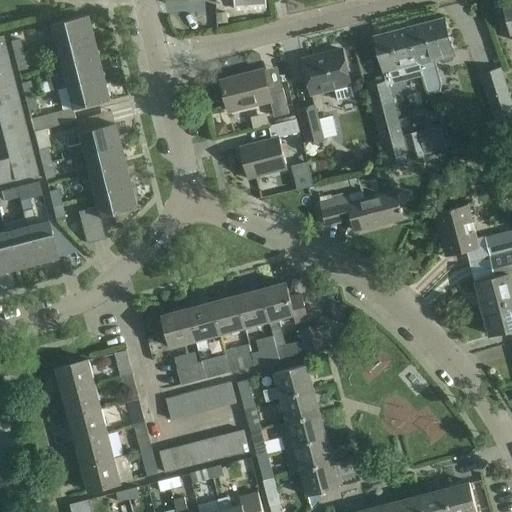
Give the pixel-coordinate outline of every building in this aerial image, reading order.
[(247,0),(252,14),(271,9),(268,0),(247,0)] [(228,12),(217,13),(218,24),(228,23),(228,12)] [(55,45),(91,36),(86,15),(49,24),(55,45)] [(420,67),(439,62),(443,64),(452,62),(455,58),(453,53),(444,18),(410,27),(420,67)] [(420,67),(410,27),(375,36),(385,76),(387,85),(422,76),(420,67)] [(60,67),(97,57),(91,36),(55,45),(60,67)] [(9,40),(13,56),(22,53),(18,38),(9,40)] [(0,60),(8,58),(5,47),(0,47),(0,60)] [(338,102),(354,97),(342,50),(302,60),(311,95),(335,89),(338,102)] [(13,56),(17,71),(26,69),(22,53),(13,56)] [(60,67),(65,88),(102,79),(97,57),(60,67)] [(0,72),(11,70),(8,58),(0,60),(0,72)] [(221,80),(229,112),(270,101),(274,117),(289,113),(283,88),(269,91),(263,69),(221,80)] [(500,136),(511,132),(511,106),(511,107),(500,69),(481,75),(500,136)] [(0,85),(14,81),(11,70),(0,72),(0,85)] [(65,88),(71,109),(108,100),(102,79),(65,88)] [(0,85),(0,97),(17,93),(14,81),(0,85)] [(24,99),(33,96),(29,82),(20,83),(24,99)] [(0,97),(0,109),(20,105),(17,93),(0,97)] [(33,96),(24,99),(27,113),(37,110),(33,96)] [(372,104),(382,142),(388,167),(406,162),(400,138),(401,138),(392,99),(372,104)] [(20,105),(0,109),(0,122),(23,116),(20,105)] [(313,106),(297,110),(306,145),(322,142),(313,106)] [(68,119),(65,109),(31,119),(37,141),(46,139),(42,127),(68,119)] [(267,113),(252,117),(255,129),(270,125),(267,113)] [(321,118),(326,137),(339,133),(333,114),(321,118)] [(3,134),(26,128),(23,116),(0,122),(3,134)] [(240,147),(248,179),(287,169),(279,138),(300,132),(297,119),(269,126),(272,138),(240,147)] [(226,122),(215,125),(218,137),(229,134),(226,122)] [(68,157),(83,153),(119,144),(113,123),(94,128),(78,132),(80,143),(65,147),(68,157)] [(418,131),(404,135),(411,160),(424,157),(424,154),(448,149),(442,126),(418,131)] [(6,146),(29,140),(26,128),(3,134),(6,146)] [(6,146),(9,157),(32,151),(29,140),(6,146)] [(77,178),(88,175),(88,174),(124,165),(119,144),(83,153),(86,165),(75,168),(77,178)] [(37,150),(40,164),(50,162),(47,147),(37,150)] [(0,160),(0,183),(38,174),(32,151),(9,157),(9,158),(0,160)] [(443,153),(422,157),(424,166),(428,166),(445,162),(443,153)] [(361,154),(343,159),(347,172),(362,168),(361,164),(364,164),(361,154)] [(406,162),(388,167),(390,177),(411,172),(408,161),(406,162)] [(40,164),(44,180),(54,178),(50,162),(40,164)] [(88,174),(88,175),(93,196),(130,187),(124,165),(88,174)] [(297,167),(291,179),(305,186),(311,174),(297,167)] [(2,201),(18,197),(19,197),(16,187),(0,192),(2,201)] [(78,211),(86,243),(105,238),(99,217),(135,208),(130,187),(93,196),(96,207),(78,211)] [(48,191),(51,206),(61,204),(57,190),(48,191)] [(327,225),(352,218),(356,231),(403,218),(396,191),(349,204),(346,195),(321,201),(327,225)] [(51,206),(55,221),(65,219),(61,204),(51,206)] [(436,214),(447,255),(479,247),(468,205),(436,214)] [(22,211),(24,220),(36,263),(57,257),(47,221),(36,224),(32,208),(22,211)] [(24,220),(4,225),(5,232),(15,268),(36,263),(24,220)] [(511,230),(487,237),(492,256),(511,250),(511,230)] [(0,272),(15,268),(5,232),(0,233),(0,272)] [(511,252),(491,258),(496,277),(477,282),(483,308),(511,300),(511,252)] [(276,348),(279,359),(305,352),(324,347),(318,325),(303,330),(305,340),(286,345),(278,320),(294,316),(295,322),(307,319),(301,294),(290,297),(286,282),(259,289),(268,322),(276,348)] [(259,289),(236,295),(245,328),(268,322),(259,289)] [(220,334),(245,328),(236,295),(212,302),(220,334)] [(511,300),(483,308),(490,335),(511,329),(511,300)] [(196,341),(220,334),(212,302),(187,308),(196,341)] [(171,347),(190,342),(196,341),(187,308),(162,315),(171,347)] [(255,365),(279,359),(276,348),(252,354),(255,365)] [(116,353),(120,369),(130,366),(126,350),(116,353)] [(239,369),(255,365),(252,354),(227,360),(231,371),(239,369)] [(63,393),(95,384),(89,359),(56,368),(63,393)] [(205,379),(231,371),(227,360),(203,367),(206,377),(205,378),(205,379)] [(181,384),(205,378),(206,377),(203,367),(202,361),(177,368),(181,384)] [(266,402),(281,397),(281,398),(314,390),(307,364),(274,373),(278,387),(263,390),(266,402)] [(122,377),(126,393),(137,390),(133,374),(122,377)] [(244,408),(255,405),(248,380),(238,382),(244,408)] [(225,405),(235,402),(237,402),(231,381),(220,384),(225,405)] [(63,393),(69,418),(102,409),(95,384),(63,393)] [(215,408),(225,405),(220,384),(209,387),(215,408)] [(198,390),(204,411),(215,408),(209,387),(198,390)] [(193,414),(204,411),(198,390),(188,392),(193,414)] [(287,422),(320,413),(314,390),(281,398),(287,422)] [(188,392),(177,395),(182,416),(193,414),(188,392)] [(177,395),(166,398),(171,419),(182,416),(177,395)] [(133,417),(143,414),(139,399),(128,402),(133,417)] [(244,408),(251,432),(261,429),(255,405),(244,408)] [(76,442),(108,433),(102,409),(69,418),(76,442)] [(285,449),(327,438),(320,413),(287,422),(287,423),(279,425),(285,449)] [(139,442),(149,439),(145,423),(135,426),(139,442)] [(251,432),(257,456),(268,454),(261,429),(251,432)] [(237,454),(249,451),(244,430),(231,433),(237,454)] [(76,442),(82,465),(114,457),(108,433),(76,442)] [(220,436),(225,457),(237,454),(231,433),(220,436)] [(208,439),(213,460),(225,457),(220,436),(208,439)] [(292,473),(300,471),(333,462),(327,438),(285,449),(292,473)] [(196,442),(201,463),(213,460),(208,439),(196,442)] [(190,466),(201,463),(196,442),(184,445),(190,466)] [(184,445),(172,448),(178,469),(190,466),(184,445)] [(152,447),(141,450),(145,466),(156,463),(152,447)] [(172,448),(160,451),(165,473),(178,469),(172,448)] [(257,456),(263,480),(273,478),(268,454),(257,456)] [(89,491),(121,483),(114,457),(82,465),(89,491)] [(300,471),(302,477),(307,496),(340,487),(333,462),(300,471)] [(210,470),(212,478),(223,475),(221,467),(210,470)] [(202,481),(212,478),(210,470),(200,472),(202,481)] [(168,479),(171,489),(182,486),(179,476),(168,479)] [(273,478),(263,480),(272,511),(282,511),(280,503),(273,478)] [(157,482),(160,492),(171,489),(168,479),(157,482)] [(444,489),(450,511),(477,511),(470,482),(444,489)] [(129,499),(140,497),(137,487),(126,490),(129,499)] [(420,495),(424,511),(450,511),(444,489),(420,495)] [(116,493),(120,508),(131,506),(129,499),(126,490),(116,493)] [(217,500),(220,510),(220,511),(263,511),(258,492),(239,497),(241,504),(231,507),(229,497),(217,500)] [(398,511),(424,511),(420,495),(395,501),(398,511)] [(188,511),(184,497),(173,500),(175,511),(188,511)] [(371,508),(372,511),(398,511),(395,501),(371,508)]
